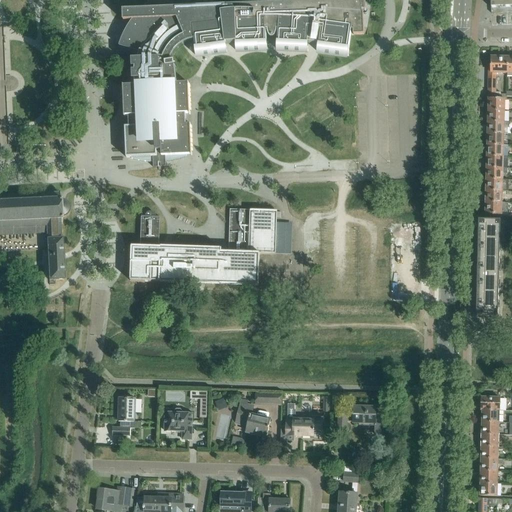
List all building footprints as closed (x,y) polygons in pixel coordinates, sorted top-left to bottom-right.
[(183,125),(182,115),(189,114),(189,115),(190,115),(190,99),(189,84),(188,84),(180,85),(178,85),(175,67),(177,67),(177,66),(175,66),(175,62),(171,63),(171,62),(172,59),(174,55),(176,52),(179,49),(183,54),(187,51),(183,46),(187,44),(191,42),(195,41),(197,55),(196,55),(196,56),(227,52),(227,51),(226,45),(237,44),(237,50),(237,51),(268,50),(268,49),(267,49),(267,43),(267,31),(268,31),(268,33),(268,34),(269,36),(270,37),(271,39),(273,39),(274,38),(275,37),(276,36),(277,34),(277,33),(278,31),(279,31),(278,43),(278,49),(277,49),(277,50),(308,52),(308,50),(308,44),(319,45),(319,51),(318,51),(318,53),(349,57),(349,56),(348,55),(349,49),(352,31),(354,31),(354,36),(362,35),(364,35),(364,33),(364,28),(363,11),(365,11),(365,1),(346,2),(346,0),(343,0),(343,2),(273,5),(272,0),(269,0),(270,5),(214,7),(215,0),(155,0),(149,4),(140,12),(139,11),(138,10),(124,11),(124,21),(131,20),(133,20),(119,46),(128,49),(131,50),(132,50),(140,53),(139,59),(132,60),(133,69),(136,69),(136,72),(133,72),(133,81),(135,81),(135,86),(125,87),(125,86),(123,86),(124,102),(124,107),(124,108),(125,118),(126,117),(134,117),(133,124),(133,126),(133,127),(125,127),(126,158),(132,158),(131,159),(142,161),(153,162),(153,168),(159,168),(161,167),(166,167),(166,162),(177,160),(187,157),(187,156),(191,155),(191,156),(192,156),(191,124),(190,125),(183,125)] [(511,12),(511,0),(490,0),(491,14),(511,12)] [(507,73),(507,58),(507,56),(501,56),(501,58),(491,57),(491,70),(488,70),(487,99),(489,99),(504,100),(504,99),(507,99),(507,96),(506,96),(506,94),(501,94),(501,93),(496,92),(496,73),(507,73)] [(504,111),(504,100),(489,99),(488,111),(504,111)] [(504,123),(504,111),(488,111),(488,122),(504,123)] [(508,134),(508,123),(504,123),(488,122),(488,134),(508,134)] [(508,146),(508,134),(488,134),(487,145),(508,146)] [(507,157),(508,146),(487,145),(487,157),(507,157)] [(507,169),(507,157),(487,157),(487,168),(507,169)] [(502,180),(502,174),(507,174),(507,169),(487,168),(486,180),(502,180)] [(509,191),(509,180),(502,180),(486,180),(486,191),(502,191),(509,191)] [(501,203),(502,191),(486,191),(485,202),(501,203)] [(0,235),(46,234),(47,250),(48,280),(63,280),(62,239),(60,239),(60,226),(61,225),(61,218),(62,218),(63,217),(64,217),(64,216),(65,216),(66,215),(67,214),(67,213),(68,212),(68,211),(68,210),(68,209),(68,207),(67,204),(66,203),(65,203),(64,202),(63,201),(61,201),(60,201),(60,194),(0,196),(0,235)] [(508,215),(508,203),(501,203),(485,202),(485,214),(508,215)] [(157,217),(156,216),(156,215),(155,214),(155,213),(154,213),(153,212),(152,212),(151,212),(150,212),(149,212),(148,213),(147,214),(146,214),(146,215),(145,216),(145,217),(142,217),(141,247),(132,247),(132,257),(132,262),(131,282),(151,283),(151,281),(159,282),(159,283),(161,283),(161,282),(220,284),(220,285),(258,286),(259,254),(275,255),(277,212),(230,210),(229,248),(229,253),(221,252),(221,250),(163,248),(159,248),(160,217),(157,217)] [(500,221),(490,221),(479,221),(479,253),(500,253),(500,221)] [(499,285),(500,253),(479,253),(478,284),(499,285)] [(498,316),(499,285),(478,284),(477,316),(498,316)] [(190,391),(190,400),(209,400),(209,392),(190,391)] [(282,393),(256,392),(255,405),(282,406),(282,393)] [(499,411),(500,398),(490,398),(490,396),(485,396),(484,398),(481,398),(481,411),(482,411),(499,411)] [(112,427),(112,436),(130,436),(130,423),(134,423),(134,399),(118,399),(118,421),(120,421),(120,427),(112,427)] [(232,399),(230,406),(237,407),(238,401),(232,399)] [(240,403),(236,422),(237,424),(248,427),(246,432),(267,437),(271,420),(251,415),(253,407),(247,405),(240,403)] [(287,431),(287,435),(294,436),(301,436),(313,436),(313,431),(314,431),(314,430),(321,431),(322,424),(324,424),(324,421),(324,417),(321,417),(321,416),(295,415),(295,404),(288,404),(287,431)] [(339,416),(338,432),(347,432),(348,422),(353,422),(353,424),(359,424),(359,426),(375,426),(374,435),(386,435),(387,415),(376,414),(376,408),(354,407),(353,417),(348,417),(348,416),(339,416)] [(165,413),(165,431),(183,432),(183,440),(191,440),(192,414),(182,414),(182,411),(180,409),(176,409),(174,411),(174,414),(165,413)] [(499,423),(499,411),(482,411),(482,423),(499,423)] [(499,435),(499,423),(482,423),(482,435),(499,435)] [(499,448),(499,435),(482,435),(481,447),(499,448)] [(498,460),(499,448),(481,447),(481,459),(498,460)] [(503,460),(498,460),(481,459),(481,472),(498,472),(498,465),(503,465),(503,460)] [(498,484),(498,472),(481,472),(480,484),(498,484)] [(345,474),(344,482),(358,483),(358,475),(345,474)] [(497,497),(498,484),(480,484),(480,496),(497,497)] [(101,489),(98,509),(117,511),(122,511),(123,508),(127,508),(127,506),(131,507),(133,490),(118,488),(118,492),(101,489)] [(222,493),(222,507),(245,508),(244,511),(251,511),(252,494),(222,493)] [(145,498),(144,511),(182,511),(183,495),(158,494),(158,499),(145,498)] [(263,494),(263,507),(262,511),(289,511),(290,500),(270,500),(270,495),(263,494)] [(355,511),(357,495),(356,495),(340,494),(338,511),(355,511)] [(486,511),(487,506),(497,506),(497,504),(497,500),(479,499),(478,511),(486,511)]
